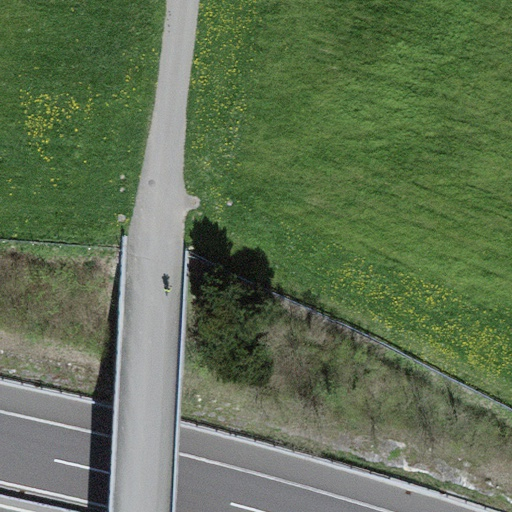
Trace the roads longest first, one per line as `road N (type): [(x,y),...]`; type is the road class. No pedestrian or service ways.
road 1 (track): [(145,511),(158,256),(184,0)]
road 2 (motorway): [(260,511),(0,447)]
